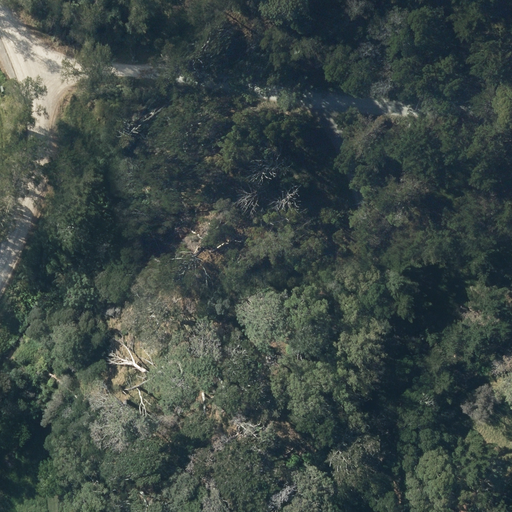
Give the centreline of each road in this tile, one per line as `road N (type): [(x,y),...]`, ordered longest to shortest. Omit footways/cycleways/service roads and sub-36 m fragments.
road 1 (unclassified): [(358,511),(380,463),(331,208),(323,144),(329,107)]
road 2 (unclassified): [(329,107),(143,71),(35,76)]
road 3 (unclassified): [(0,275),(30,192),(35,76)]
road 4 (unclassified): [(511,102),(329,107)]
